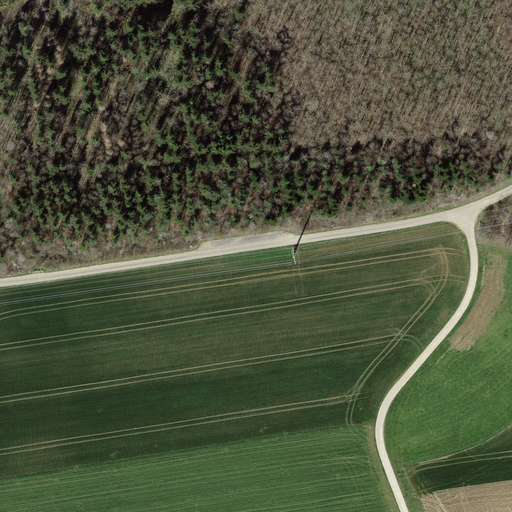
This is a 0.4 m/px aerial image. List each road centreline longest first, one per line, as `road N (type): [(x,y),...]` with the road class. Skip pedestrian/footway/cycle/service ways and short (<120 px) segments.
road 1 (unclassified): [(511,191),(432,218),(0,286)]
road 2 (track): [(402,511),(377,426),(395,388),(468,298),(466,211)]
